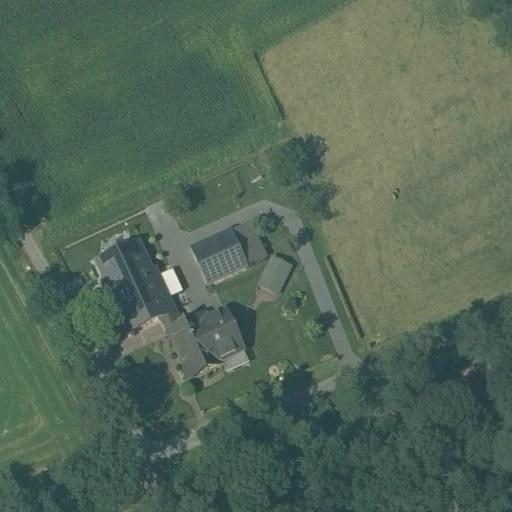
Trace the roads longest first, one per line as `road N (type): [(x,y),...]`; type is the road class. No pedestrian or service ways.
road 1 (unclassified): [(145,457),(511,310)]
road 2 (unclassified): [(145,457),(0,190)]
road 3 (unclassified): [(17,511),(145,457)]
